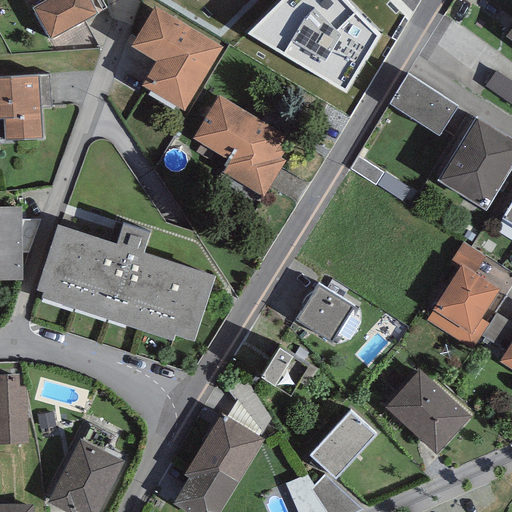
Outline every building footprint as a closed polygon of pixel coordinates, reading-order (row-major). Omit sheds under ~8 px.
[(90,0),(46,0),(33,7),(50,39),(97,13),(90,0)] [(386,33),(368,18),(372,18),(352,1),(347,0),(302,0),(296,8),(293,21),(306,33),(316,35),(311,52),(291,47),(322,75),(320,85),(347,92),(355,82),(359,69),(385,40),(386,33)] [(222,47),(155,6),(131,46),(156,61),(141,85),(184,111),(222,47)] [(511,82),(496,71),(485,86),(511,104),(511,82)] [(48,74),(0,77),(0,117),(3,118),(5,139),(41,137),(40,108),(50,107),(48,74)] [(458,105),(407,74),(389,104),(440,135),(458,105)] [(285,134),(218,95),(193,138),(230,160),(222,173),(263,197),(285,160),(280,157),(284,150),(278,147),(285,134)] [(511,167),(511,138),(477,116),(437,180),(485,210),(511,167)] [(383,172),(357,156),(350,168),(375,184),(383,172)] [(511,201),(502,218),(511,223),(511,201)] [(21,207),(0,207),(0,279),(22,280),(22,252),(22,219),(21,207)] [(39,219),(22,219),(22,252),(28,252),(39,219)] [(116,243),(58,223),(35,289),(43,292),(42,296),(173,341),(175,334),(194,341),(216,276),(145,252),(151,233),(123,223),(116,243)] [(499,289),(461,265),(426,320),(473,349),(481,335),(489,324),(480,318),(499,289)] [(354,306),(318,283),(295,320),(331,342),(354,306)] [(489,324),(481,335),(506,351),(511,341),(511,322),(496,312),(489,324)] [(511,341),(506,351),(500,361),(511,368),(511,341)] [(308,366),(278,348),(260,378),(290,396),(308,366)] [(471,417),(420,370),(385,408),(436,455),(471,417)] [(19,374),(0,375),(0,445),(29,444),(27,385),(19,385),(19,374)] [(245,378),(227,390),(236,401),(237,399),(262,431),(274,424),(245,378)] [(266,437),(262,431),(237,399),(236,401),(226,417),(263,440),(266,437)] [(350,412),(310,455),(336,479),(375,434),(350,412)] [(189,478),(173,503),(188,511),(218,511),(263,440),(226,417),(221,414),(184,475),(189,478)] [(97,511),(125,461),(82,438),(48,502),(66,511),(76,511),(77,511),(79,511),(97,511)] [(357,511),(363,510),(324,475),(313,489),(325,511),(357,511)] [(0,511),(34,511),(34,503),(0,503),(0,511)]
